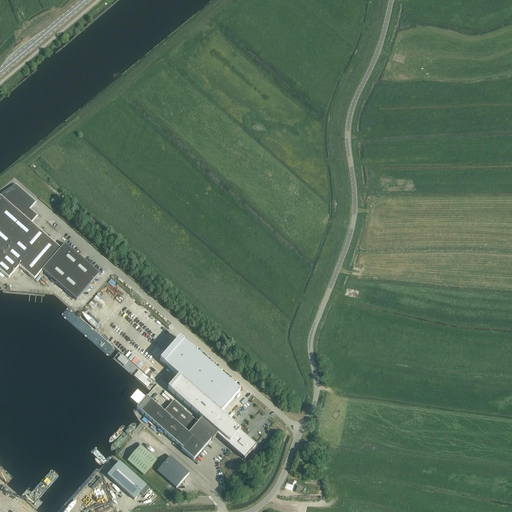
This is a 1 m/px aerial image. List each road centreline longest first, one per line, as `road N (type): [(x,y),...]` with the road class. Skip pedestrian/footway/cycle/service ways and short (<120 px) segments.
road 1 (unclassified): [(301,429),(316,396),(311,336),(352,227),(348,120),(391,0)]
road 2 (unclassified): [(301,429),(40,204)]
